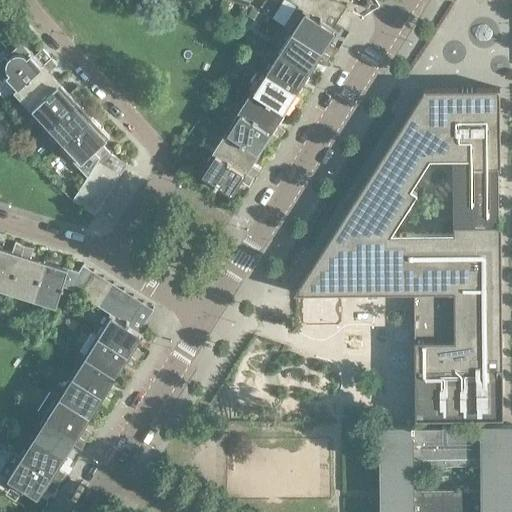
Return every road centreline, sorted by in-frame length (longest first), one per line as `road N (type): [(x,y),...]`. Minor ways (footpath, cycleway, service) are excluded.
road 1 (unclassified): [(193,308),(391,9)]
road 2 (residential): [(107,250),(163,165),(34,0)]
road 3 (unclassified): [(98,461),(193,308)]
